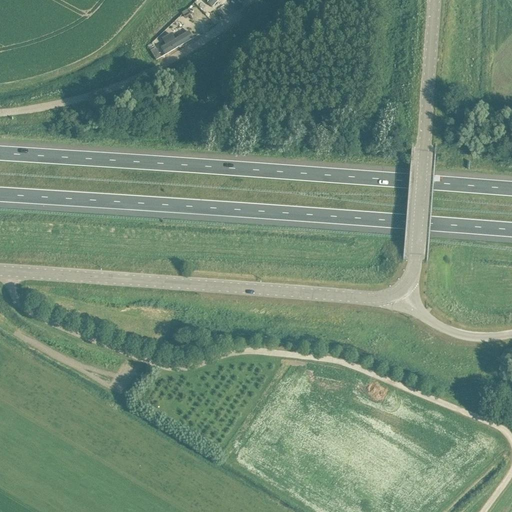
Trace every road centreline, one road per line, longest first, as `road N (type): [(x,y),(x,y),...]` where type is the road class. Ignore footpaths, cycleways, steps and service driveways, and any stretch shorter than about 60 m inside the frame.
road 1 (unclassified): [(511,442),(492,424),(334,361),(236,352),(161,366),(31,315),(13,296),(8,271)]
road 2 (motorway): [(0,194),(511,229)]
road 3 (motorway): [(511,188),(0,154)]
road 4 (tertiary): [(398,294),(370,300),(8,271)]
road 5 (tertiary): [(398,294),(409,286),(415,254),(434,0)]
road 6 (unclassified): [(0,112),(91,95),(158,69),(252,0)]
road 7 (unclassified): [(511,337),(445,332),(398,294)]
